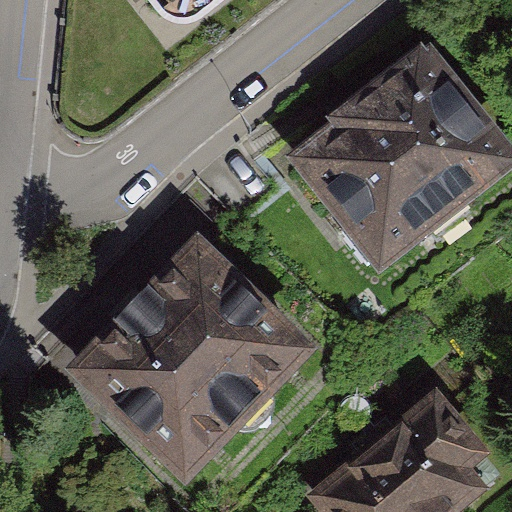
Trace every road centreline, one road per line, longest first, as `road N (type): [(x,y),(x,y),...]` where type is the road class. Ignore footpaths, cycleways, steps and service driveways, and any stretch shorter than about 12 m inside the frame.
road 1 (residential): [(349,0),(103,191),(41,203),(0,197)]
road 2 (residential): [(18,0),(0,197)]
